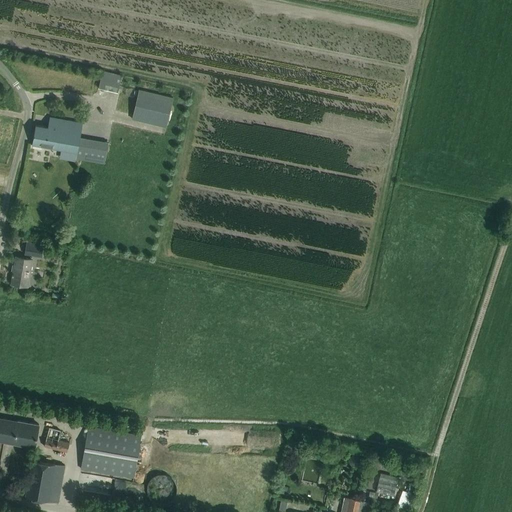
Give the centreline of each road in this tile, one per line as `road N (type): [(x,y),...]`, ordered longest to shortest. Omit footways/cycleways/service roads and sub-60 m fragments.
road 1 (track): [(511,227),(418,511)]
road 2 (unclassified): [(0,230),(27,118),(0,65)]
